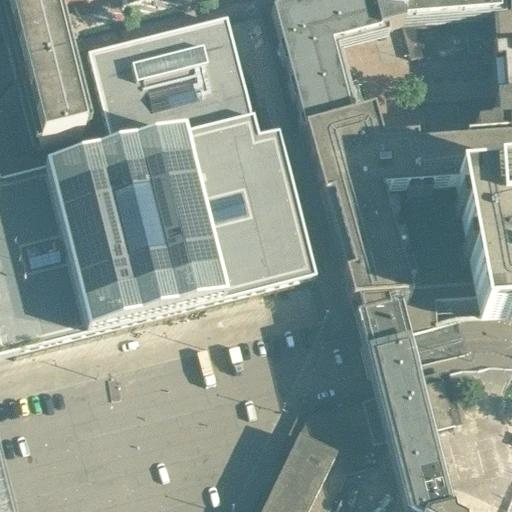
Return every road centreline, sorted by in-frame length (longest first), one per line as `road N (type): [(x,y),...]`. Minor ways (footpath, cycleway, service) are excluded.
road 1 (unknown): [(229,372),(241,343),(301,333),(304,312),(292,309),(74,355),(69,369),(78,401),(112,396)]
road 2 (unknown): [(122,446),(242,437),(229,372)]
road 3 (tertiary): [(144,0),(0,38)]
road 4 (unknown): [(0,462),(122,446)]
